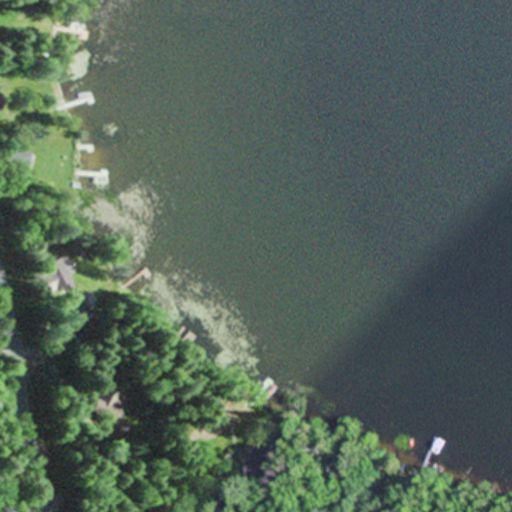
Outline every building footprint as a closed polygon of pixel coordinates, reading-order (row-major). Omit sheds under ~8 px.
[(0,165),(21,172),(27,154),(4,146),(0,158),(0,165)] [(70,287),(56,260),(38,268),(52,296),(70,287)] [(74,321),(87,313),(75,295),(63,304),(74,321)] [(125,400),(95,387),(83,414),(113,428),(125,400)] [(203,423),(215,420),(211,403),(199,406),(203,423)] [(248,458),(250,474),(261,473),(260,457),(248,458)]
